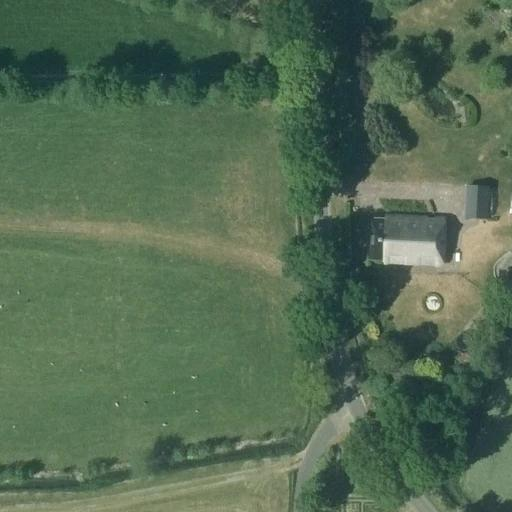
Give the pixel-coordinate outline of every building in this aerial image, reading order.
[(503,4),(503,10),(506,14),(511,13),(511,0),(507,0),(503,4)] [(508,143),(511,113),(511,101),(486,98),(480,139),(508,143)] [(439,195),(463,196),(463,185),(440,185),(439,195)] [(488,220),(489,188),(469,187),(467,219),(488,220)] [(386,217),(386,221),(371,220),(369,259),(384,260),(384,263),(443,266),(445,220),(386,217)]
